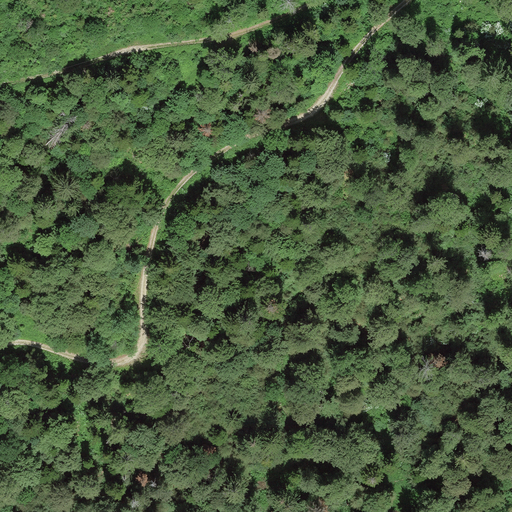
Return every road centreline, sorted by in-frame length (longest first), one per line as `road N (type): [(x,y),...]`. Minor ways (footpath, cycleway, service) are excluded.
road 1 (track): [(0,349),(46,347),(104,365),(131,358),(142,343),(152,242),(181,183),(236,144),(323,103),(367,38),(411,0)]
road 2 (track): [(326,0),(235,37),(126,50),(0,84)]
